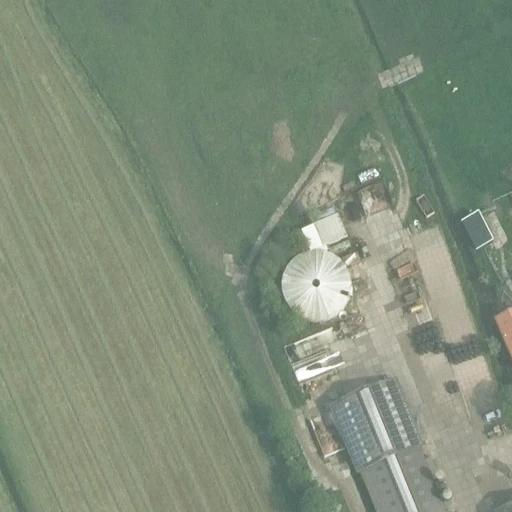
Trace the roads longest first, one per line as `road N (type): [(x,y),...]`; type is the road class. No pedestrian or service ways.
road 1 (track): [(368,94),(402,180),(395,221)]
road 2 (track): [(275,15),(340,41),(368,94)]
